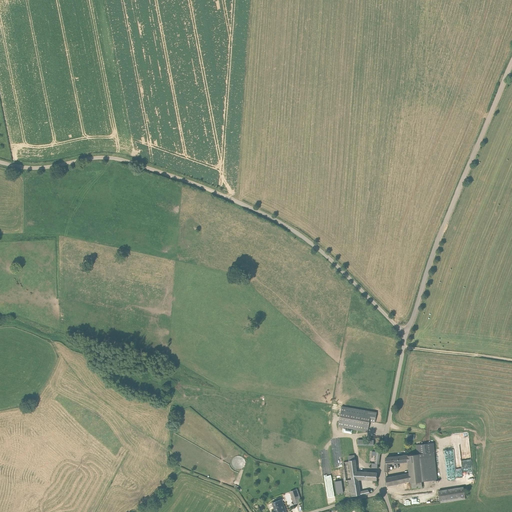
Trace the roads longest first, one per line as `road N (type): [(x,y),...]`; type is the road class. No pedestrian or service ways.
road 1 (unclassified): [(383,488),(403,336),(316,247),(228,198),(121,160),(0,162)]
road 2 (track): [(511,59),(403,336)]
